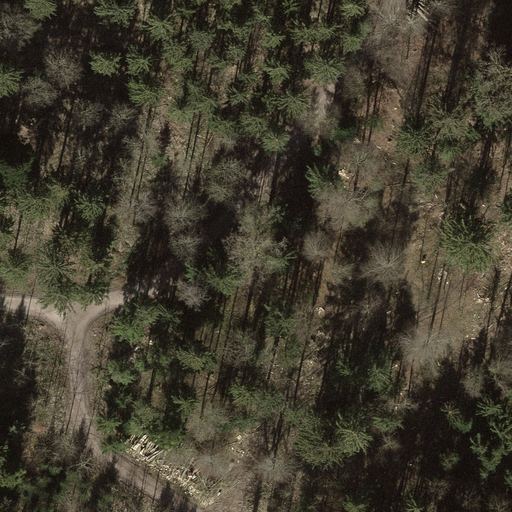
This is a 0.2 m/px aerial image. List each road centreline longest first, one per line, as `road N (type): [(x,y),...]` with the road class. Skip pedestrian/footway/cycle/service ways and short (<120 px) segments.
road 1 (track): [(0,303),(104,301),(181,271),(234,220),(395,0)]
road 2 (track): [(43,306),(70,325),(79,409),(99,451),(193,511)]
